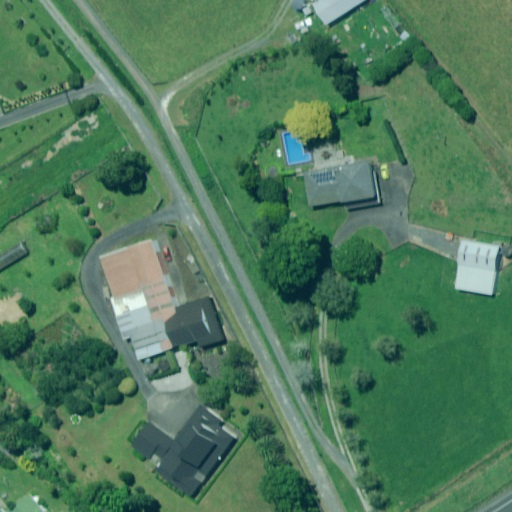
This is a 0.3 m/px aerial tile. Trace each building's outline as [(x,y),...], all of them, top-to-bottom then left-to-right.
[(364,6),(360,0),(333,0),(330,2),(328,0),(324,0),(317,4),(330,26),(364,6)] [(382,198),(375,163),(310,175),(316,208),(347,202),(348,205),(382,198)] [(179,308),(157,241),(104,259),(117,299),(114,300),(128,341),(134,339),(141,361),(201,341),(203,347),(226,340),(217,311),(208,314),(204,300),(179,308)] [(0,273),(30,255),(23,243),(0,257),(0,273)] [(504,249),(468,243),(464,265),(500,272),(504,249)] [(487,275),(466,271),(462,291),(483,295),(487,275)] [(230,431),(222,424),(224,421),(204,406),(178,442),(151,423),(133,447),(163,469),(160,473),(195,498),(233,445),(224,439),(230,431)] [(46,511),(32,495),(10,511),(46,511)]
